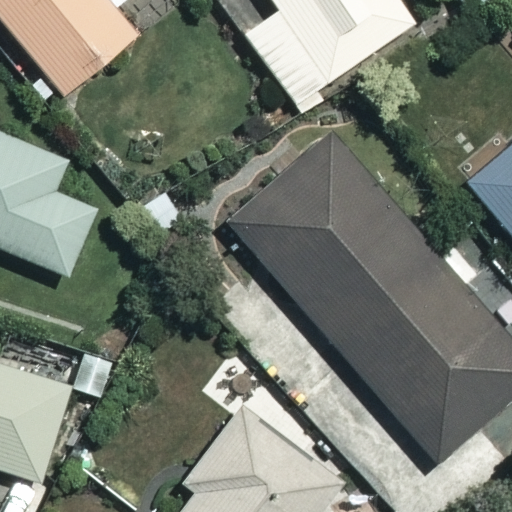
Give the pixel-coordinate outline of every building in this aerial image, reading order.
[(129,31),(110,7),(118,0),(0,0),(0,19),(57,89),(129,31)] [(410,14),(399,0),(269,0),(275,7),(242,31),(294,101),(410,14)] [(0,242),(69,268),(93,202),(50,187),(62,154),(0,131),(0,242)] [(222,216),(430,465),(511,398),(511,355),(322,131),(222,216)] [(511,137),(465,173),(511,233),(511,137)] [(65,376),(0,356),(0,468),(31,479),(65,376)] [(312,448),(319,438),(251,386),(179,480),(191,490),(173,511),(312,511),(343,472),(312,448)]
